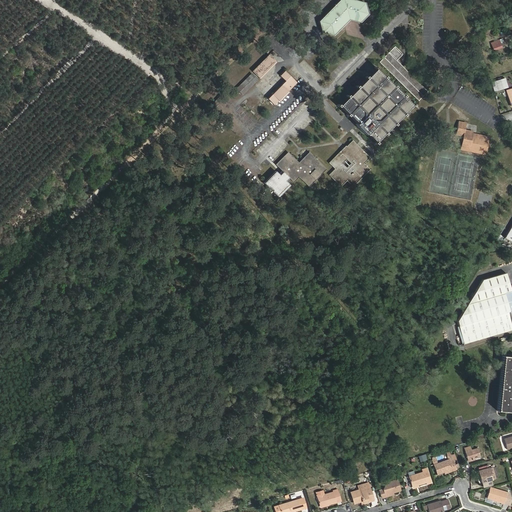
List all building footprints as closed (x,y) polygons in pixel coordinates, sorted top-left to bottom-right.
[(339,0),(319,21),(322,32),(333,35),(345,24),(343,18),(360,22),(368,14),(365,2),(355,0),(339,0)] [(500,40),(491,43),(494,50),(503,47),(500,40)] [(396,46),(380,62),(419,101),(429,91),(397,60),(403,54),(396,46)] [(258,77),(275,60),(269,55),(253,71),(258,77)] [(367,76),(366,75),(365,77),(366,78),(358,86),(357,85),(355,86),(356,87),(348,95),(348,94),(346,96),(347,97),(339,105),(338,104),(337,105),(338,107),(339,106),(347,113),(346,114),(348,116),(349,115),(357,123),(356,124),(357,125),(356,125),(365,134),(365,133),(366,135),(367,134),(375,142),(374,143),(376,144),(377,143),(376,142),(384,134),(385,135),(387,133),(386,132),(393,124),(394,125),(396,124),(395,123),(403,115),(404,116),(405,114),(404,113),(412,106),(413,107),(414,105),(413,104),(412,105),(404,97),(405,96),(404,94),(403,95),(395,87),(396,86),(394,85),(393,86),(385,78),(386,77),(385,75),(384,76),(376,69),(377,68),(376,66),(374,68),(375,69),(367,76)] [(285,71),(281,76),(286,81),(268,99),(274,105),(297,82),(285,71)] [(237,88),(243,94),(258,79),(251,73),(237,88)] [(496,81),(499,89),(507,87),(505,78),(496,81)] [(230,98),(223,92),(209,107),(216,113),(230,98)] [(466,123),(459,122),(456,135),(463,136),(463,141),(464,141),(462,148),(487,152),(489,137),(473,134),(473,132),(465,130),(466,123)] [(352,141),(344,148),(329,163),(335,169),(330,174),(342,185),(347,180),(352,186),(369,168),(363,163),(369,158),(352,141)] [(288,152),(276,164),(285,173),(284,174),(281,177),(276,172),(264,183),(277,196),(289,185),(284,180),(287,175),(294,181),(299,176),(309,186),(326,169),(309,152),(299,162),(288,152)] [(506,273),(483,279),(457,321),(464,344),(511,329),(511,290),(511,291),(506,273)] [(511,356),(503,356),(497,411),(511,412),(511,356)] [(464,448),(468,460),(480,456),(478,448),(472,450),(471,446),(464,448)] [(437,463),(434,465),(437,474),(452,469),(452,471),(457,469),(452,455),(447,456),(449,459),(437,463)] [(479,471),(482,482),(491,480),(490,476),(491,475),(489,468),(479,471)] [(423,472),(409,476),(412,487),(426,482),(426,484),(431,483),(428,472),(424,474),(423,472)] [(382,498),(392,495),(391,493),(400,490),(397,480),(389,482),(390,484),(385,485),(383,489),(379,490),(382,498)] [(354,503),(361,501),(361,502),(368,500),(369,502),(374,501),(369,486),(359,490),(351,492),(354,503)] [(507,492),(490,487),(487,498),(504,503),(507,492)] [(317,497),(320,506),(328,503),(329,504),(336,502),(336,501),(341,500),(338,490),(333,491),(333,492),(317,497)] [(279,505),(281,511),(291,511),(306,508),(303,498),(279,505)] [(427,505),(428,509),(428,511),(440,511),(444,511),(443,510),(450,508),(448,499),(441,502),(440,501),(427,505)]
